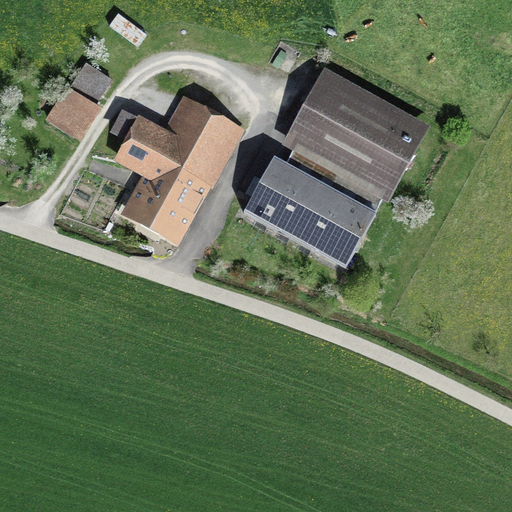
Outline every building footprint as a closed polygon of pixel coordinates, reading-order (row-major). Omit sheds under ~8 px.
[(83,71),(65,96),(91,115),(109,90),(83,71)] [(426,135),(320,77),(279,154),(384,211),(426,135)] [(94,117),(91,115),(65,96),(42,128),(71,150),(94,117)] [(176,260),(240,138),(181,108),(164,141),(134,126),(109,173),(139,188),(118,230),(176,260)] [(370,224),(268,172),(239,228),(341,280),(370,224)]
